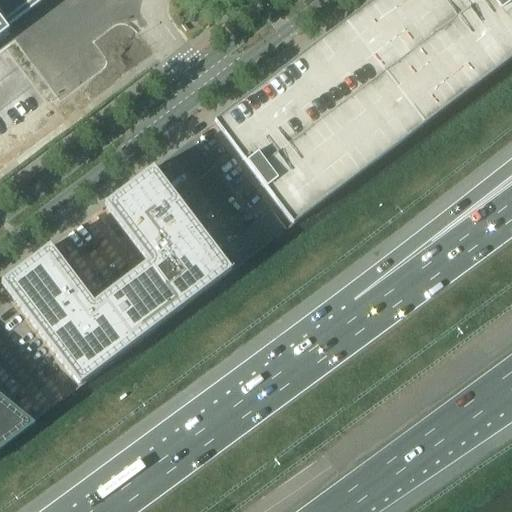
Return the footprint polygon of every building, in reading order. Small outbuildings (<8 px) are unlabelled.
[(0,0),(0,40),(5,37),(3,33),(47,0),(0,0)] [(288,228),(291,232),(511,62),(511,0),(379,0),(216,125),(292,225),(288,228)] [(275,240),(274,239),(239,266),(230,272),(153,170),(104,207),(148,264),(113,290),(107,282),(98,288),(105,297),(93,306),(50,248),(1,285),(79,388),(74,392),(74,393),(173,318),(190,305),(231,273),(275,240)] [(225,248),(239,266),(274,239),(286,229),(273,211),(225,248)] [(0,452),(35,426),(32,424),(67,397),(66,396),(31,423),(0,397),(0,452)]
